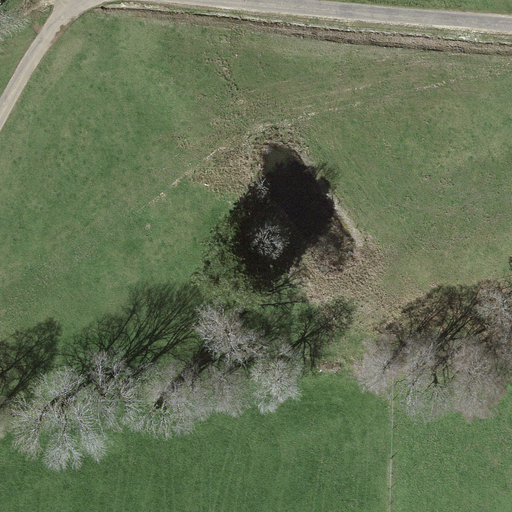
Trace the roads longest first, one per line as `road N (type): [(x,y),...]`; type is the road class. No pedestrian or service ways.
road 1 (unclassified): [(511,25),(238,0)]
road 2 (unclassified): [(0,114),(69,0)]
